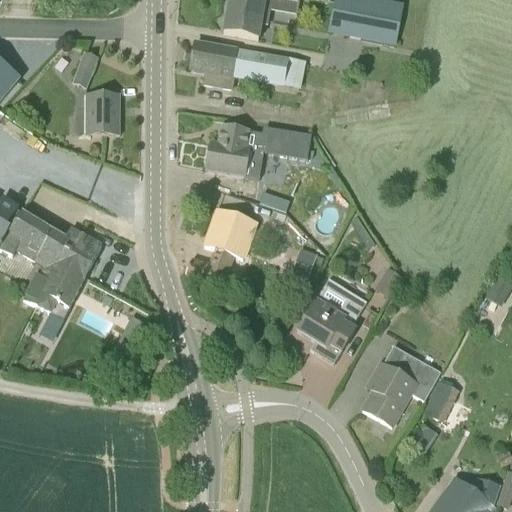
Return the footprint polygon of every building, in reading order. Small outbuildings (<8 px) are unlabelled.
[(299,5),(273,1),(268,0),(229,0),(223,37),(257,44),(257,41),(267,43),(271,25),(294,29),(299,5)] [(352,0),(333,0),(332,8),(327,35),(393,47),(400,9),(352,0)] [(288,64),(194,47),(193,55),(185,53),(183,62),(191,64),(189,73),(205,76),(203,88),(230,93),(233,81),(283,91),(288,64)] [(85,92),(97,62),(83,57),(72,87),(85,92)] [(0,110),(23,83),(0,62),(0,110)] [(118,139),(118,99),(85,99),(85,139),(118,139)] [(282,161),(285,137),(271,135),(270,141),(246,138),(220,136),(216,154),(208,153),(204,177),(240,181),(244,156),(282,161)] [(0,248),(6,237),(8,238),(22,214),(0,200),(0,248)] [(244,265),(257,227),(217,213),(203,251),(213,253),(208,269),(190,264),(184,278),(185,279),(201,286),(220,294),(231,260),(244,265)] [(63,242),(21,217),(23,215),(22,214),(8,238),(6,237),(0,248),(0,255),(10,262),(14,255),(48,275),(44,282),(35,277),(20,304),(33,311),(74,235),(69,232),(63,242)] [(362,246),(369,241),(356,221),(349,225),(362,246)] [(74,235),(33,311),(50,319),(56,308),(68,314),(101,249),(74,235)] [(306,288),(315,259),(299,253),(289,282),(306,288)] [(387,302),(401,281),(386,272),(373,294),(387,302)] [(511,284),(497,276),(483,301),(499,310),(511,288),(511,284)] [(334,365),(355,331),(351,329),(365,306),(326,284),(315,302),(296,333),(316,344),(311,352),(334,365)] [(403,312),(411,298),(398,290),(389,303),(403,312)] [(440,376),(393,349),(382,368),(380,367),(373,379),(379,383),(362,414),(391,430),(410,397),(423,405),(440,376)] [(447,436),(464,400),(436,388),(420,420),(447,436)] [(419,463),(435,438),(422,430),(407,455),(419,463)] [(511,463),(507,455),(496,461),(502,471),(511,465),(511,463)] [(498,511),(507,511),(511,498),(511,478),(505,476),(494,510),(498,511)] [(473,494),(453,481),(431,511),(491,511),(488,509),(489,507),(491,509),(498,490),(477,483),(473,494)]
